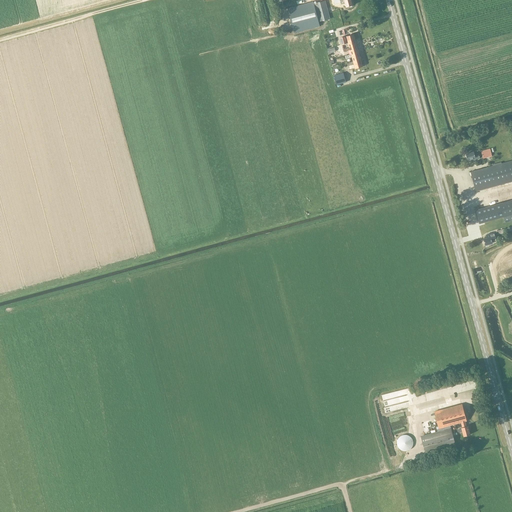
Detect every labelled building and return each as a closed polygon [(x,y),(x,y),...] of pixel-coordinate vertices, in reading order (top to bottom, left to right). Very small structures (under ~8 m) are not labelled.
[(313,2),(287,9),(294,34),(320,26),(318,20),(319,20),(319,22),(330,19),(325,1),(313,4),(313,2)] [(354,39),(354,38),(353,35),(345,37),(340,38),(341,45),(348,43),(349,47),(349,48),(356,45),(354,39)] [(350,50),(351,54),(358,52),(356,45),(349,48),(349,47),(346,48),(343,49),(343,52),(347,51),(350,50)] [(353,61),(360,59),(358,52),(351,54),(348,55),(345,56),(345,59),(349,58),(352,57),(353,61)] [(355,69),(362,67),(362,66),(360,59),(353,61),(350,62),(346,63),(347,66),(351,65),(354,64),(355,68),(355,69)] [(334,76),(336,85),(345,82),(343,73),(334,76)] [(465,154),(467,160),(472,159),(472,160),(479,158),(477,151),(465,154)] [(511,160),(470,172),(475,192),(511,181),(511,160)] [(511,199),(475,210),(479,224),(503,217),(505,223),(511,220),(511,199)] [(483,239),(485,245),(492,243),(491,240),(494,239),(493,237),(491,237),(490,237),(483,239)] [(425,395),(415,396),(416,403),(426,403),(425,395)] [(439,429),(449,425),(461,422),(462,427),(461,427),(464,436),(470,434),(467,425),(466,426),(465,421),(466,421),(461,404),(434,412),(438,427),(439,429)] [(439,429),(438,427),(436,427),(437,431),(420,436),(426,457),(456,448),(449,425),(439,429)] [(413,444),(413,443),(413,442),(413,441),(412,440),(412,439),(411,439),(411,438),(410,437),(409,436),(408,436),(407,436),(407,435),(406,435),(405,435),(404,435),(403,436),(402,436),(401,436),(400,437),(399,437),(398,438),(398,439),(397,440),(397,441),(397,442),(397,443),(397,444),(397,445),(397,446),(398,447),(398,448),(399,449),(399,450),(400,450),(401,451),(402,451),(403,451),(404,452),(405,452),(406,452),(407,451),(408,451),(409,451),(409,450),(410,450),(411,449),(411,448),(412,448),(412,447),(412,446),(413,446),(413,445),(413,444)]
